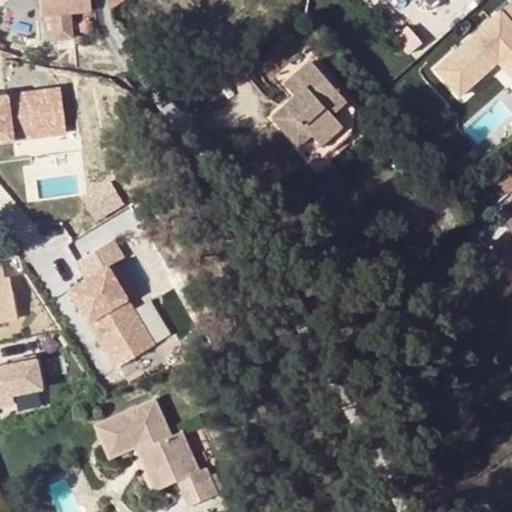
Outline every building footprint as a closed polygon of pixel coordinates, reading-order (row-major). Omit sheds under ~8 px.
[(65,12),(63,0),(33,0),(36,42),(71,40),(70,12),(65,12)] [(87,0),(63,0),(65,12),(70,12),(89,10),(87,0)] [(107,0),(108,1),(110,10),(124,0),(107,0)] [(511,3),(464,47),(488,74),(500,63),(506,58),(511,64),(511,3)] [(488,74),(464,47),(435,73),(459,100),(488,74)] [(511,64),(506,58),(500,63),(511,76),(511,64)] [(0,138),(71,128),(64,82),(0,91),(0,138)] [(370,124),(332,83),(304,107),(316,121),(294,140),(319,168),(333,156),(350,175),(371,157),(370,124)] [(41,154),(44,174),(84,169),(81,148),(41,154)] [(511,165),(494,178),(508,195),(511,191),(511,165)] [(115,176),(86,195),(102,219),(130,201),(115,176)] [(511,228),(495,243),(511,262),(511,228)] [(113,239),(76,261),(87,278),(69,289),(115,367),(154,345),(108,267),(124,258),(113,239)] [(3,279),(0,259),(0,321),(16,319),(8,278),(3,279)] [(11,395),(40,390),(35,358),(11,362),(11,365),(0,367),(0,407),(12,405),(11,395)] [(165,441),(149,405),(90,430),(105,462),(138,448),(155,484),(173,476),(185,509),(211,498),(204,479),(201,472),(192,475),(175,436),(165,441)] [(209,477),(204,479),(211,498),(217,496),(209,477)]
